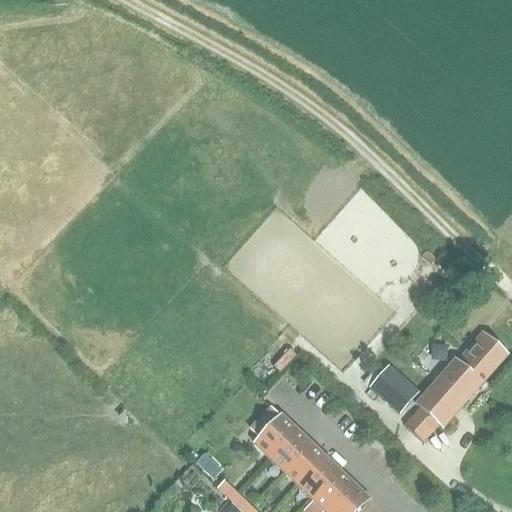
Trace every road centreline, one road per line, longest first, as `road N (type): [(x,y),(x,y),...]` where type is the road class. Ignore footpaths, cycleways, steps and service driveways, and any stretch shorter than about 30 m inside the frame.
road 1 (track): [(509,295),(476,254),(342,133),(218,49),(123,0)]
road 2 (residential): [(402,511),(281,391)]
